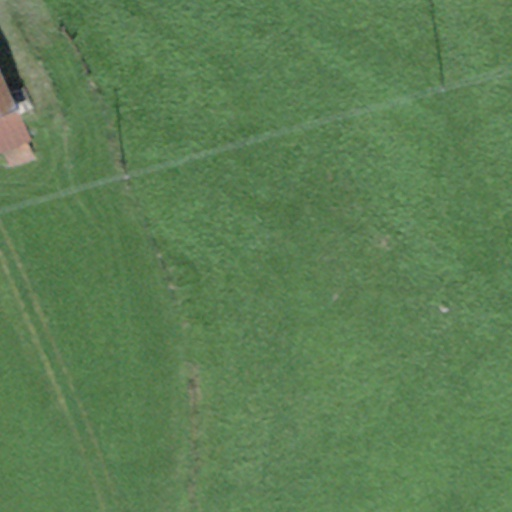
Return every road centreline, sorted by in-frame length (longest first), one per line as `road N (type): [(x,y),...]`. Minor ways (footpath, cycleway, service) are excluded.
road 1 (track): [(112,511),(0,232)]
road 2 (track): [(12,259),(34,216),(50,133),(30,68),(0,20)]
